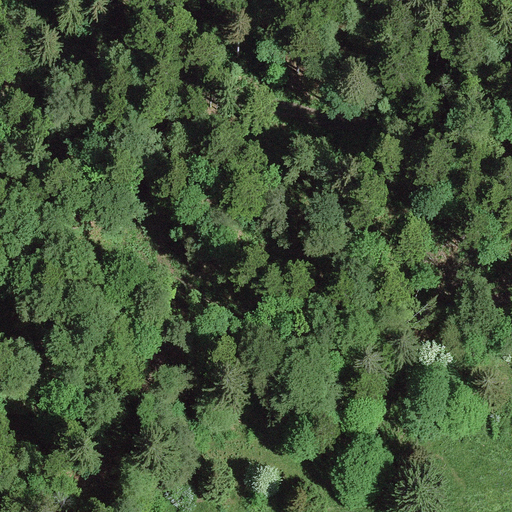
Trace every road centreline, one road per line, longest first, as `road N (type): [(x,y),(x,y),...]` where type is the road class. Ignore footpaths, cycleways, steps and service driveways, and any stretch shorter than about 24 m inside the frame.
road 1 (track): [(511,161),(131,71),(0,22)]
road 2 (track): [(511,300),(0,355)]
